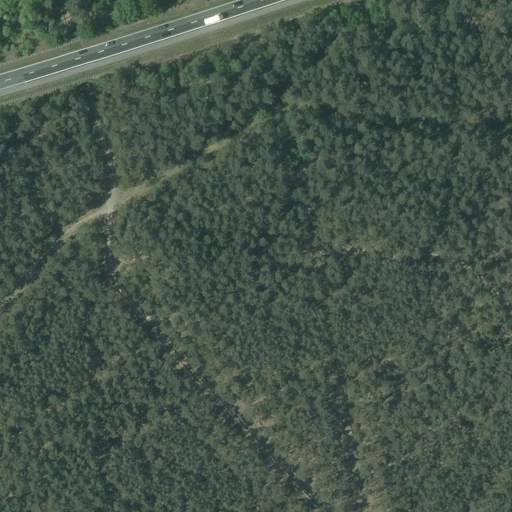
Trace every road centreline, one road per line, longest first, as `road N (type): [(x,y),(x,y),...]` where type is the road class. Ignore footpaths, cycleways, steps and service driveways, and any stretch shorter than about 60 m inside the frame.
road 1 (unknown): [(110,205),(260,110),(511,122)]
road 2 (track): [(166,337),(315,254),(355,249),(465,257),(511,312)]
road 3 (motorway): [(0,82),(264,0)]
road 4 (track): [(166,337),(325,511)]
road 5 (track): [(110,205),(106,148),(61,0)]
road 6 (track): [(110,205),(114,280),(166,337)]
road 7 (track): [(0,308),(68,231),(110,205)]
